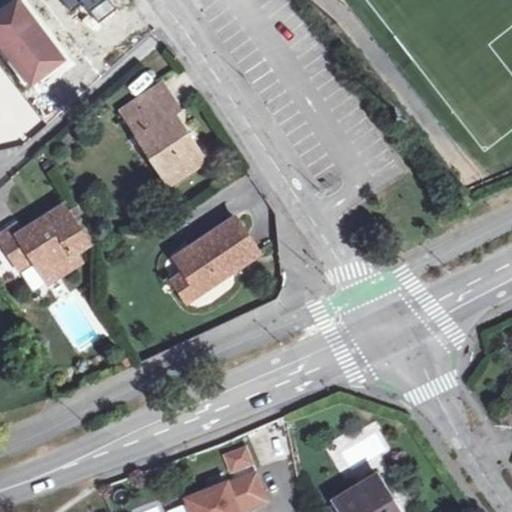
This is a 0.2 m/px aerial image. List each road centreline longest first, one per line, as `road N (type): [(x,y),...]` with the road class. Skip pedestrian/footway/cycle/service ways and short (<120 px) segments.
road 1 (secondary): [(394,327),(190,418),(0,486)]
road 2 (unclassified): [(394,327),(160,0)]
road 3 (unclassified): [(511,502),(394,327)]
road 4 (secondary): [(511,270),(394,327)]
